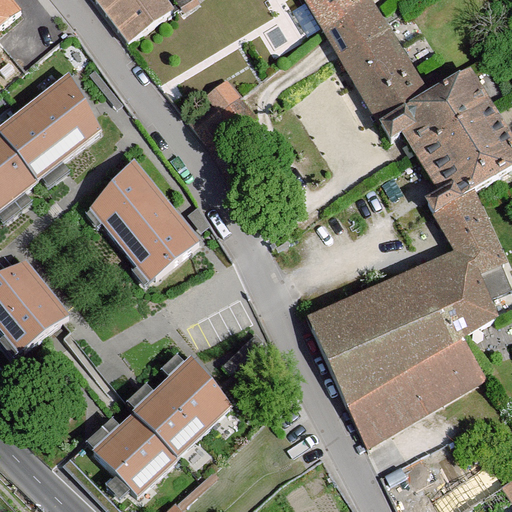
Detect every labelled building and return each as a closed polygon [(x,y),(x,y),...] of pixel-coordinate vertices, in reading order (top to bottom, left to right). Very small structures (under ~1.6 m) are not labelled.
[(6,0),(0,0),(0,34),(22,17),(6,0)] [(173,17),(160,0),(93,0),(128,49),(173,17)] [(311,322),(308,323),(368,454),(489,385),(465,344),(499,324),(484,284),(511,271),(511,268),(477,193),(511,173),(511,141),(471,73),(429,96),(375,9),(369,0),(301,0),(330,48),(341,67),(388,147),(401,140),(411,154),(417,163),(439,197),(424,207),(431,217),(434,221),(453,258),(311,322)] [(0,135),(0,222),(119,126),(77,74),(0,135)] [(255,120),(226,82),(205,98),(212,107),(189,124),(237,194),(250,185),(225,148),(231,143),(218,128),(224,123),(235,137),(255,120)] [(163,285),(213,240),(144,164),(94,210),(163,285)] [(0,283),(0,317),(32,357),(80,318),(32,258),(0,283)] [(149,500),(246,405),(192,351),(172,371),(175,373),(141,407),(145,411),(130,427),(121,419),(94,445),(149,500)] [(488,467),(428,505),(432,511),(469,511),(503,489),(488,467)]
